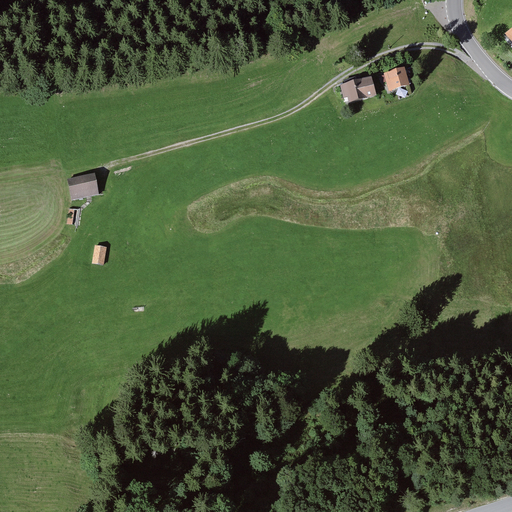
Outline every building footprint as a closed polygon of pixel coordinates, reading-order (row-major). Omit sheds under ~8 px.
[(405,70),(384,76),(389,94),(410,88),(405,70)] [(372,80),(340,88),(343,101),(348,100),(349,105),(376,98),(372,80)] [(95,178),(70,182),(74,204),(99,200),(95,178)] [(69,210),(67,225),(73,226),(75,211),(69,210)] [(106,248),(93,246),(90,264),(103,266),(106,248)]
